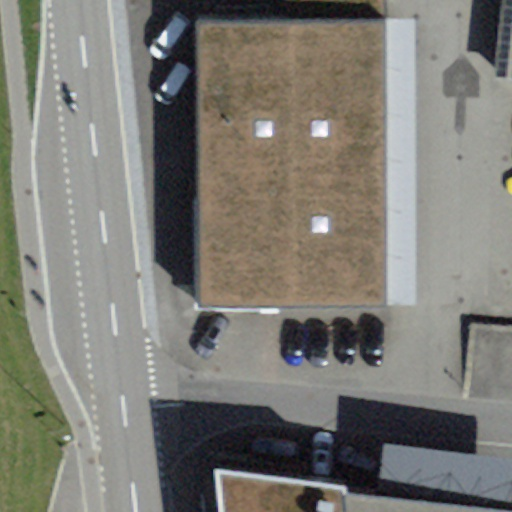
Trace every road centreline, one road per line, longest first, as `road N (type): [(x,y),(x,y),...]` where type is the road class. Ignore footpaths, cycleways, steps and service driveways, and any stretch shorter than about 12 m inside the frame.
road 1 (primary): [(79,0),(123,406)]
road 2 (residential): [(123,406),(349,409),(511,423)]
